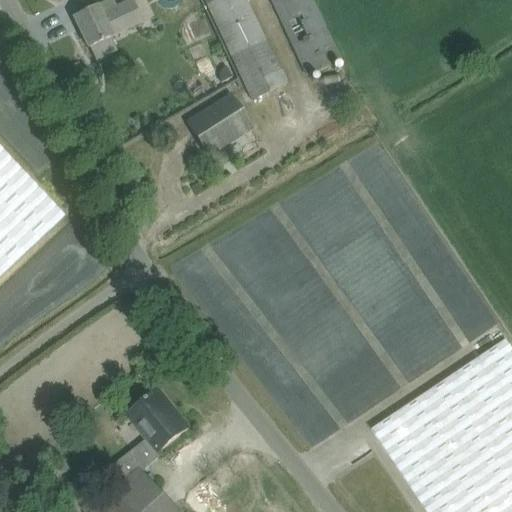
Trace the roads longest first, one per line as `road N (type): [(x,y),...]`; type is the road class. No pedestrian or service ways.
road 1 (unclassified): [(333,511),(143,270)]
road 2 (unclassified): [(143,270),(8,0)]
road 3 (unclassified): [(143,270),(0,376)]
